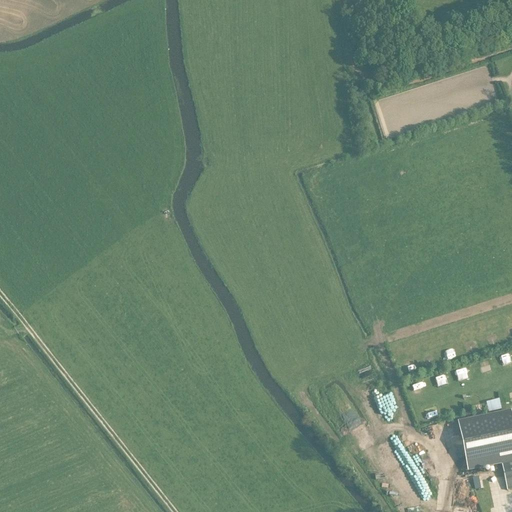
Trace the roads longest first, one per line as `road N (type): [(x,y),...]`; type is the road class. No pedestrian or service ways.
road 1 (track): [(0,295),(175,511)]
road 2 (track): [(511,48),(393,89),(349,61),(341,0)]
